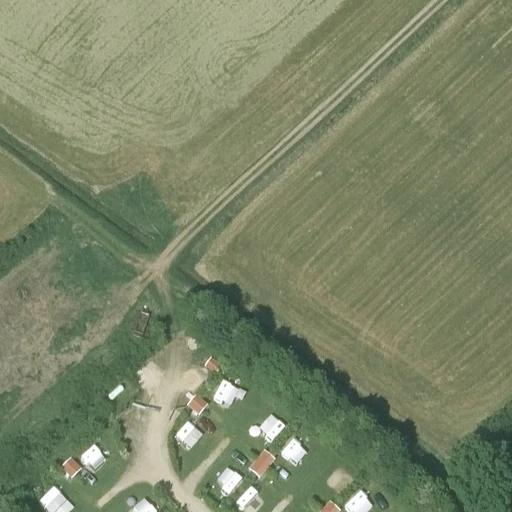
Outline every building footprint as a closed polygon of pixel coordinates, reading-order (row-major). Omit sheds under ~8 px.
[(221,369),(210,361),(203,370),(214,378),(221,369)] [(206,408),(195,399),(186,410),(197,419),(206,408)] [(88,471),(105,461),(97,445),(79,454),(88,471)] [(273,464),(262,455),(248,473),(258,482),(273,464)] [(80,473),(69,462),(59,472),(70,483),(80,473)]
